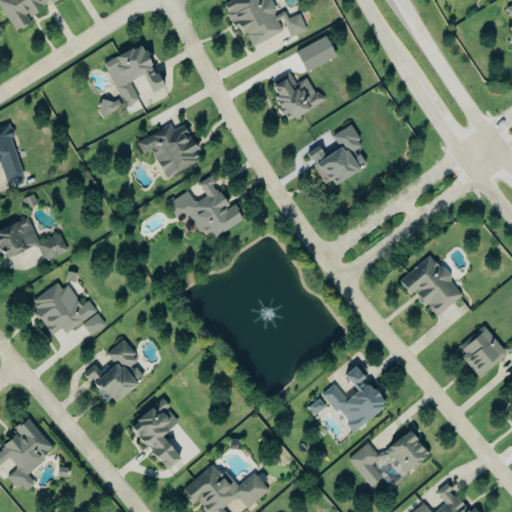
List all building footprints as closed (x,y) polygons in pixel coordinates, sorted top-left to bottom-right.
[(0,0),(0,5),(14,31),(30,22),(27,16),(55,0),(0,0)] [(250,44),(286,32),(288,37),(306,31),(300,13),(288,17),(285,11),(276,14),(271,0),(224,0),(237,35),(246,32),(250,44)] [(335,57),(326,36),(296,49),(305,70),(335,57)] [(139,100),(129,80),(142,74),(151,92),(162,87),(141,44),(103,62),(124,107),(139,100)] [(285,120),(321,104),(309,76),(295,83),(291,75),(269,84),(285,120)] [(121,107),(116,96),(98,105),(103,116),(121,107)] [(136,142),(143,154),(151,150),(166,179),(200,161),(195,151),(197,150),(184,124),(173,129),(170,124),(136,142)] [(334,183),(365,166),(356,149),(362,146),(350,124),(332,134),(339,147),(325,155),(319,145),(306,152),(324,183),(332,179),(334,183)] [(23,175),(8,125),(0,127),(0,159),(6,180),(23,175)] [(244,221),(235,204),(227,208),(211,176),(198,182),(206,196),(194,202),(188,191),(168,202),(178,222),(189,216),(199,234),(207,230),(211,238),(244,221)] [(22,198),(25,208),(37,204),(33,194),(22,198)] [(37,242),(27,217),(0,228),(0,253),(2,258),(37,244),(44,261),(67,251),(60,233),(37,242)] [(398,280),(409,294),(414,291),(434,317),(463,295),(431,254),(398,280)] [(96,312),(88,300),(79,306),(61,280),(31,300),(37,309),(34,311),(50,335),(61,327),(65,333),(96,312)] [(91,335),(105,324),(96,312),(82,324),(91,335)] [(507,354),(484,326),(460,346),(465,353),(461,356),(479,377),(507,354)] [(101,374),(93,364),(83,373),(109,405),(143,377),(133,364),(138,360),(122,339),(106,353),(115,363),(101,374)] [(322,393),(353,431),(385,405),(354,366),(343,375),(356,391),(346,399),(333,384),(322,393)] [(307,406),(314,415),(325,407),(319,398),(307,406)] [(161,435),(178,422),(162,400),(129,424),(164,471),(179,460),(161,435)] [(54,449),(27,418),(14,428),(18,432),(0,447),(0,463),(8,457),(18,468),(8,476),(23,493),(34,484),(25,473),(54,449)] [(348,458),(370,486),(382,477),(373,467),(389,453),(405,473),(428,454),(408,430),(378,455),(368,442),(348,458)] [(268,491),(254,473),(237,486),(225,471),(220,475),(212,465),(181,489),(193,504),(198,500),(207,511),(225,511),(222,508),(238,496),(247,508),(268,491)] [(475,511),(473,508),(468,511),(446,484),(435,492),(444,504),(433,511),(429,511),(423,503),(411,511),(475,511)]
